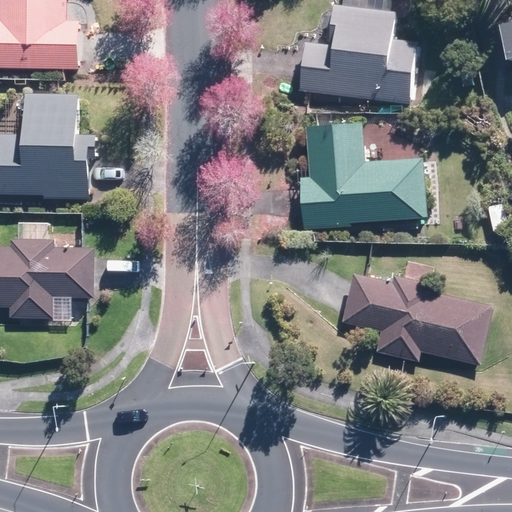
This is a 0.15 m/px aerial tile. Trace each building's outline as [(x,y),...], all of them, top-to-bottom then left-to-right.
[(9,0),(9,18),(0,17),(0,66),(87,70),(88,21),(73,20),(73,0),(9,0)] [(405,13),(343,6),(338,43),(316,40),(310,88),(419,101),(426,40),(402,37),(405,13)] [(93,93),(35,90),(33,131),(0,129),(0,192),(97,197),(100,134),(91,134),(93,93)] [(313,125),(316,175),(307,176),(309,226),(434,221),(431,157),(372,160),(370,122),(313,125)] [(98,298),(101,247),(59,245),(59,238),(19,236),(18,247),(0,246),(0,307),(16,308),(15,316),(60,318),(61,297),(98,298)] [(440,291),(442,285),(404,276),(403,282),(361,272),(349,320),(388,330),(383,352),(424,362),(427,352),(485,366),(500,306),(440,291)]
